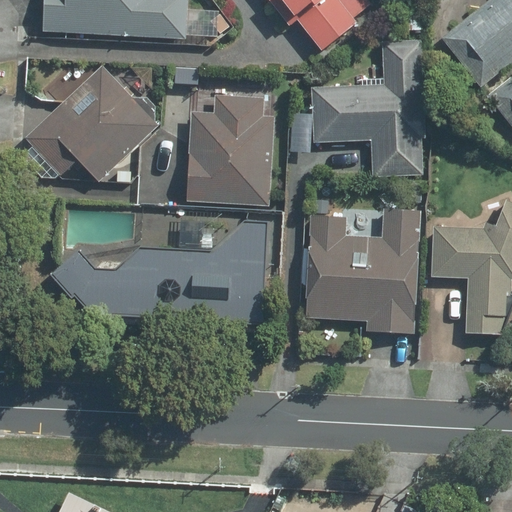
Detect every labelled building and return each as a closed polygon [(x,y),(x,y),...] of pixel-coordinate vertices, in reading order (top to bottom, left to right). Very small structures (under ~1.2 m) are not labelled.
[(47,0),(46,31),(190,39),(192,0),(47,0)] [(374,0),(273,0),(294,25),(302,19),(327,50),(363,21),(360,18),(377,3),(374,0)] [(511,0),(492,0),(445,37),(484,86),(511,63),(511,0)] [(374,140),(376,177),(428,174),(426,139),(429,139),(424,38),(385,40),(387,83),(315,87),(317,143),(374,140)] [(106,64),(29,137),(67,177),(83,161),(103,182),(163,125),(159,121),(160,106),(151,97),(137,97),(106,64)] [(511,78),(491,96),(511,121),(511,78)] [(197,109),(190,200),(273,206),(280,115),(268,114),(269,97),(218,93),(216,111),(197,109)] [(315,113),(296,112),(295,151),(313,152),(315,113)] [(499,228),(438,225),(436,275),(471,276),(468,331),(506,334),(511,316),(511,200),(510,199),(499,228)] [(419,333),(425,210),(388,208),(386,236),(350,234),(351,215),(317,214),(312,318),(370,320),(369,330),(419,333)] [(268,323),(272,221),(251,220),(216,250),(146,245),(121,269),(99,267),(84,249),(57,272),(77,298),(81,293),(98,315),(268,323)] [(118,511),(72,490),(61,511),(118,511)]
